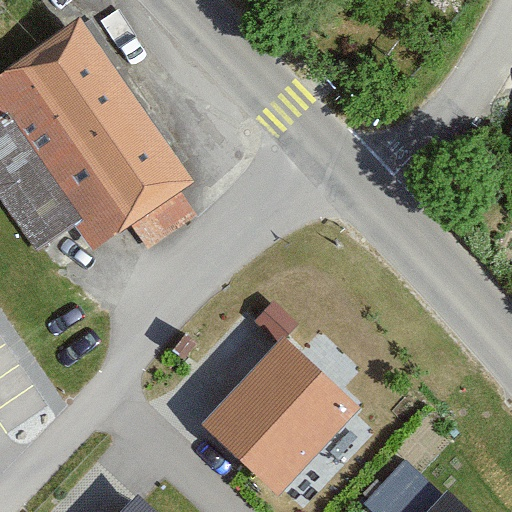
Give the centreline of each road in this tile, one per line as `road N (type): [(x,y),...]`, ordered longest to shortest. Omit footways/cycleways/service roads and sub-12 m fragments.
road 1 (tertiary): [(182,0),(369,198)]
road 2 (residential): [(369,198),(456,104),(511,18)]
road 3 (tertiary): [(369,198),(511,351)]
